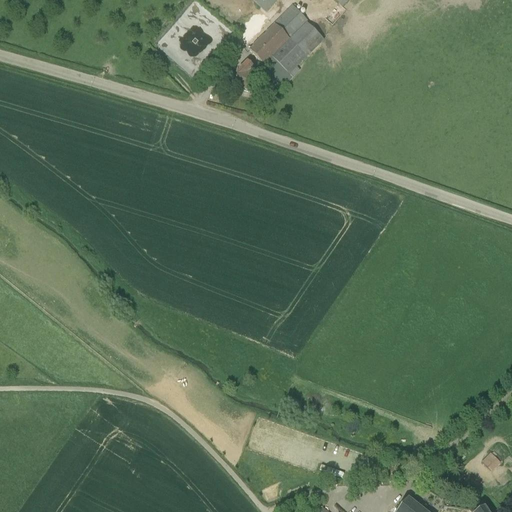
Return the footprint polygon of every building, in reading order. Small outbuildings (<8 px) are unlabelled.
[(249,0),(266,14),(278,0),(249,0)] [(299,70),(297,68),(324,41),(306,23),(308,22),(292,5),(274,24),(248,50),(263,65),(262,66),(284,88),(299,70)] [(247,61),(238,69),(234,85),(241,87),(241,90),(249,92),(254,75),(249,73),(254,68),(247,61)] [(481,463),(490,473),(500,464),(490,454),(481,463)] [(289,494),(311,487),(310,483),(287,490),(289,494)] [(423,511),(407,499),(396,511),(423,511)]
